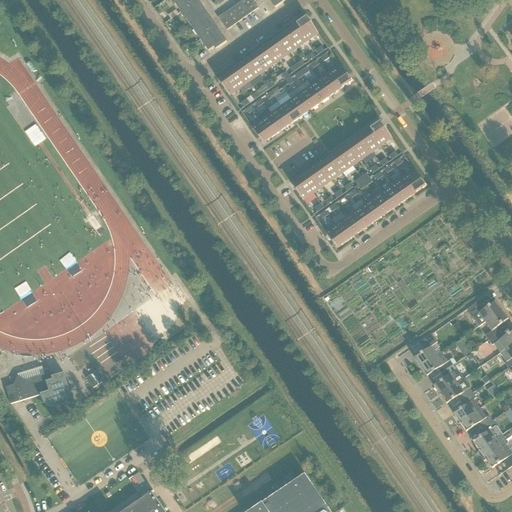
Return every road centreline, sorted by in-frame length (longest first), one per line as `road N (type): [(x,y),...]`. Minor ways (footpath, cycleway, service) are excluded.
road 1 (residential): [(331,275),(193,76)]
road 2 (residential): [(452,188),(319,0)]
road 3 (residential): [(511,491),(491,498),(479,490),(395,364)]
road 4 (residential): [(331,275),(452,188)]
road 5 (residential): [(193,76),(299,0)]
